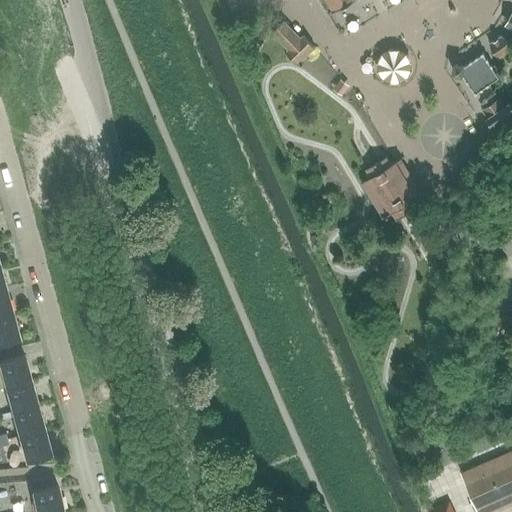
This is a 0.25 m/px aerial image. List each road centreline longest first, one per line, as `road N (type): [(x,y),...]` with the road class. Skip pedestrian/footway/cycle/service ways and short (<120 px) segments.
road 1 (unclassified): [(207,511),(68,0)]
road 2 (residential): [(0,129),(102,511)]
